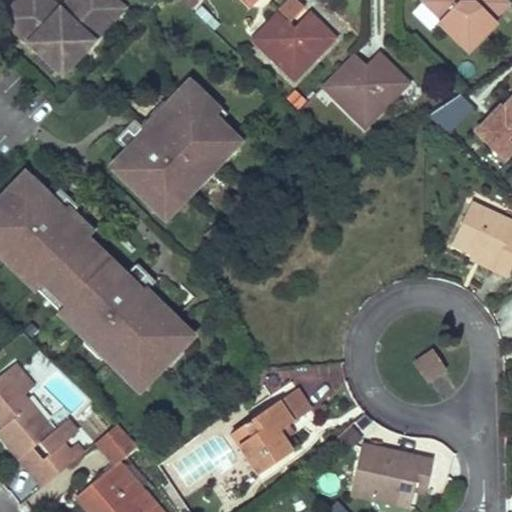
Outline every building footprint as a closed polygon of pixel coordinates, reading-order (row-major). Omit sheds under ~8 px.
[(126,9),(116,0),(84,0),(68,17),(60,8),(54,14),(39,0),(17,0),(0,18),(62,76),(126,9)] [(60,8),(51,0),(39,0),(54,14),(60,8)] [(67,0),(60,8),(68,17),(84,0),(67,0)] [(196,1),(194,0),(183,0),(182,2),(189,9),(196,1)] [(251,40),(293,81),(335,38),(317,21),(308,30),(300,22),(293,30),(287,25),(304,8),(295,0),(289,0),(276,13),(251,40)] [(422,0),(421,2),(440,20),(467,47),(493,20),(509,4),(504,0),(422,0)] [(308,30),(317,21),(309,13),(300,22),(308,30)] [(496,23),(493,20),(467,47),(440,20),(437,23),(467,53),(496,23)] [(385,72),(391,67),(377,53),(364,66),(371,73),(378,65),(385,72)] [(371,73),(364,66),(353,55),(321,87),(363,129),(409,84),(391,67),(385,72),(378,65),(371,73)] [(183,187),(234,134),(215,116),(209,111),(209,98),(206,95),(186,77),(141,125),(134,132),(125,124),(116,134),(127,144),(111,161),(154,202),(175,180),(183,187)] [(224,107),(208,92),(206,95),(209,98),(209,111),(215,116),(224,107)] [(498,104),(473,130),(500,156),(511,143),(511,93),(500,106),(498,104)] [(456,94),(429,120),(446,138),(473,112),(456,94)] [(141,125),(132,117),(125,124),(134,132),(141,125)] [(128,276),(89,240),(95,234),(74,214),(79,209),(69,199),(61,208),(23,171),(0,195),(0,250),(11,261),(14,257),(40,282),(44,278),(66,299),(87,319),(80,327),(134,377),(147,363),(156,354),(162,359),(179,341),(189,330),(147,290),(140,284),(149,275),(139,265),(128,276)] [(162,210),(183,187),(175,180),(154,202),(162,210)] [(511,223),(469,204),(451,243),(474,254),(495,263),(492,269),(507,276),(511,264),(511,223)] [(492,269),(495,263),(474,254),(471,259),(492,269)] [(40,282),(14,257),(11,261),(37,285),(40,282)] [(147,290),(156,281),(149,275),(140,284),(147,290)] [(66,299),(44,278),(40,282),(37,285),(58,306),(66,299)] [(167,364),(184,346),(179,341),(162,359),(167,364)] [(442,370),(430,352),(415,363),(427,380),(442,370)] [(140,383),(153,369),(147,363),(134,377),(140,383)] [(14,364),(3,373),(22,396),(33,387),(14,364)] [(253,391),(253,392),(262,386),(269,397),(291,382),(286,367),(257,370),(257,374),(253,391)] [(76,433),(65,420),(51,432),(22,396),(3,373),(0,375),(0,420),(4,426),(2,427),(0,428),(0,436),(19,459),(32,448),(38,443),(48,455),(42,460),(28,471),(42,487),(74,460),(67,451),(62,444),(76,433)] [(237,446),(257,475),(291,452),(283,441),(277,432),(286,426),(310,410),(295,389),(242,425),(250,437),(237,446)] [(250,437),(242,425),(229,434),(237,446),(250,437)] [(292,435),(286,426),(277,432),(283,441),(292,435)] [(82,453),(75,445),(67,451),(74,460),(82,453)] [(431,462),(360,446),(349,493),(409,507),(413,489),(415,478),(426,480),(427,480),(431,462)] [(28,471),(42,460),(32,448),(19,459),(28,471)] [(85,510),(87,511),(161,511),(143,490),(142,492),(117,462),(80,494),(90,506),(85,510)] [(423,492),(426,480),(415,478),(413,489),(423,492)]
